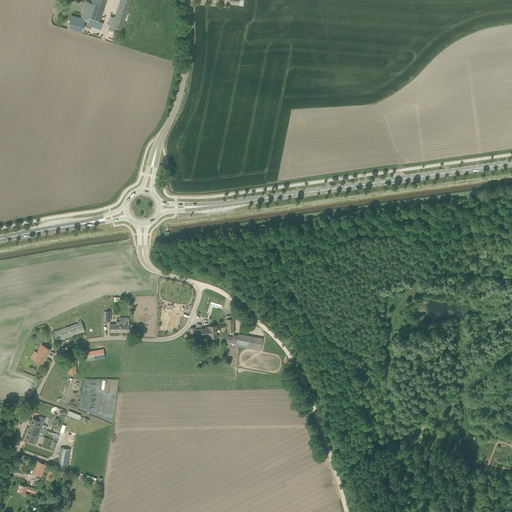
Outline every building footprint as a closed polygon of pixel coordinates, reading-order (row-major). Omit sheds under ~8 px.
[(85,20),(89,21),(87,26),(100,30),(103,22),(100,21),(106,0),(91,0),(91,3),(86,1),(81,18),(71,15),(68,28),(82,32),(85,20)] [(107,23),(110,24),(108,29),(120,33),(122,28),(131,0),(120,0),(114,17),(110,16),(107,23)] [(211,302),(220,305),(221,301),(218,300),(218,299),(207,296),(202,310),(207,311),(210,302),(211,302)] [(56,341),(85,331),(82,322),(53,332),(56,341)] [(111,325),(111,332),(129,332),(129,322),(116,322),(116,325),(111,325)] [(201,329),(201,337),(205,336),(205,337),(209,337),(209,338),(217,337),(216,326),(208,326),(209,328),(201,329)] [(232,343),(261,349),(263,339),(239,334),(238,336),(233,335),(232,343)] [(42,364),(50,349),(42,345),(36,355),(37,356),(35,360),(42,364)] [(105,358),(103,349),(80,353),(81,362),(105,358)] [(67,418),(80,421),(81,414),(69,411),(67,418)] [(36,444),(39,435),(45,418),(39,416),(38,420),(33,418),(25,440),(36,444)] [(70,449),(61,447),(57,467),(67,469),(70,449)] [(39,461),(33,473),(41,476),(46,464),(39,461)] [(56,470),(50,468),(45,478),(52,481),(56,470)] [(30,492),(31,487),(27,486),(20,484),(17,492),(24,494),(25,490),(30,492)]
